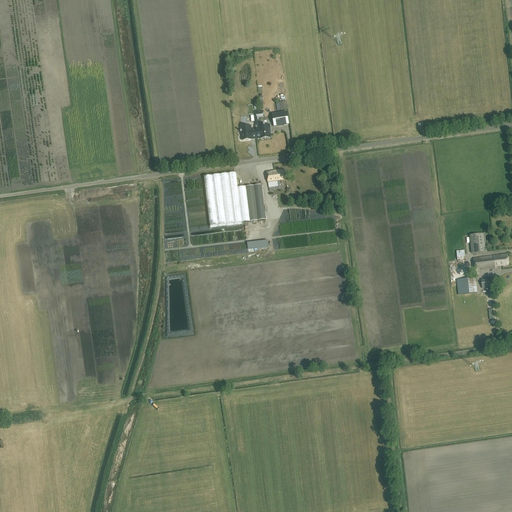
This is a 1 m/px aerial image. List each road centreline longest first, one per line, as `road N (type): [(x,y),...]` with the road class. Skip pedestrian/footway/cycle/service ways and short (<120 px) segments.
road 1 (unclassified): [(0,196),(511,127)]
road 2 (track): [(121,400),(386,363)]
road 3 (unclassified): [(386,363),(511,345)]
road 4 (track): [(121,400),(0,416)]
